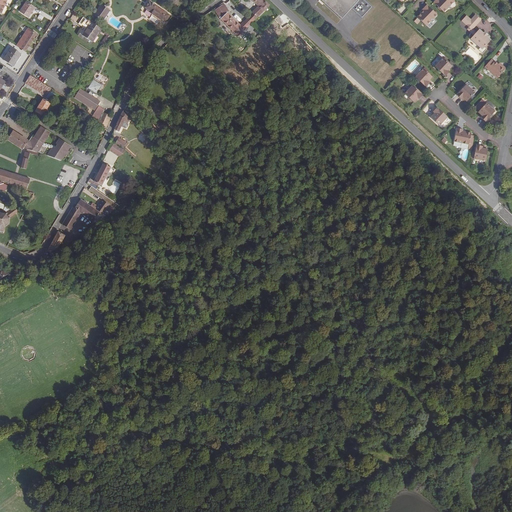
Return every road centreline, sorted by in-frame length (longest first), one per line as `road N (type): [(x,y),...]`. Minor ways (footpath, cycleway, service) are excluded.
road 1 (residential): [(0,249),(20,258),(40,249),(145,59),(217,0)]
road 2 (tertiary): [(486,198),(276,0)]
road 3 (tertiary): [(74,0),(0,111)]
